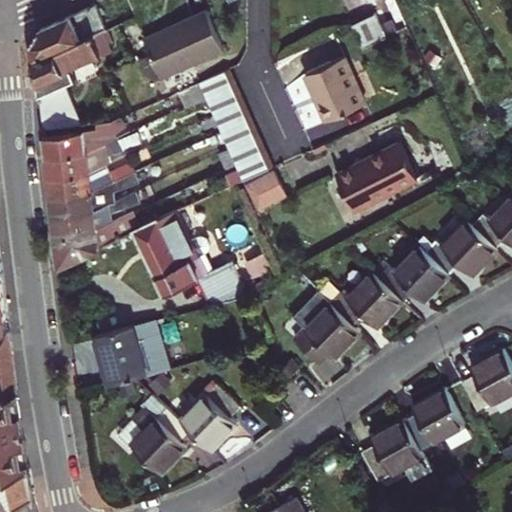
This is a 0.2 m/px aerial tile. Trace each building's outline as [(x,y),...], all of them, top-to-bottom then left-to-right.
[(107,28),(96,4),(40,29),(34,42),(35,51),(36,59),(105,29),(107,28)] [(174,25),(177,31),(149,43),(153,53),(164,76),(225,49),(208,10),(174,25)] [(364,48),(387,38),(385,34),(381,25),(376,14),(354,24),(364,48)] [(393,20),(381,25),(385,34),(397,29),(393,20)] [(177,31),(174,25),(166,29),(146,38),(149,43),(177,31)] [(115,41),(109,28),(107,28),(105,29),(111,43),(115,41)] [(66,83),(78,78),(73,67),(103,54),(104,56),(115,51),(111,43),(105,29),(36,59),(41,96),(44,129),(83,124),(66,83)] [(426,59),(438,66),(443,58),(431,50),(426,59)] [(164,76),(153,53),(143,57),(150,73),(154,72),(157,79),(164,76)] [(317,97),(328,120),(348,111),(367,102),(346,56),(307,73),(317,97)] [(242,102),(228,69),(201,81),(200,82),(208,98),(215,114),(242,102)] [(187,107),(208,98),(200,82),(181,90),(187,107)] [(215,114),(223,132),(251,119),(242,102),(215,114)] [(372,114),(367,102),(348,111),(353,122),(372,114)] [(88,151),(117,138),(116,134),(127,126),(120,117),(112,121),(98,122),(98,127),(45,134),(46,145),(48,155),(88,151)] [(231,148),(258,136),(251,119),(223,132),(231,148)] [(91,171),(108,164),(113,161),(110,153),(124,149),(142,141),(138,132),(120,140),(119,137),(117,138),(88,151),(48,155),(49,165),(50,175),(91,171)] [(238,165),(265,151),(258,136),(231,148),(231,150),(238,165)] [(419,177),(401,142),(338,173),(347,191),(356,209),(419,177)] [(429,142),(439,173),(453,166),(442,144),(429,142)] [(238,165),(231,150),(220,155),(226,170),(238,165)] [(272,167),(265,151),(238,165),(239,168),(245,179),(265,170),(272,167)] [(93,190),(137,171),(132,161),(111,172),(108,164),(91,171),(50,175),(51,185),(53,195),(93,190)] [(229,173),(234,184),(245,179),(239,168),(229,173)] [(265,170),(245,179),(258,207),(282,197),(270,172),(267,174),(265,170)] [(140,180),(137,171),(93,190),(53,195),(54,206),(55,215),(95,211),(116,201),(114,189),(140,180)] [(98,231),(127,218),(124,209),(131,206),(126,196),(116,201),(95,211),(55,215),(56,226),(58,236),(98,231)] [(486,212),(475,224),(499,246),(509,236),(511,239),(511,196),(491,218),(486,212)] [(467,211),(473,217),(479,211),(473,205),(467,211)] [(213,305),(248,296),(232,261),(209,272),(200,254),(197,256),(176,211),(142,228),(136,230),(154,267),(167,293),(200,278),(213,305)] [(136,230),(142,228),(135,214),(127,218),(98,231),(58,236),(59,248),(61,264),(100,247),(136,230)] [(438,238),(427,250),(451,273),(461,262),(473,273),(484,262),(499,246),(475,224),(469,217),(444,244),(438,238)] [(356,250),(362,245),(357,239),(351,245),(356,250)] [(391,265),(380,276),(404,299),(414,288),(425,299),(439,285),(451,273),(427,250),(421,244),(396,269),(391,265)] [(0,335),(10,330),(0,245),(0,335)] [(254,276),(271,268),(265,254),(248,262),(254,276)] [(385,259),(374,270),(380,276),(391,265),(385,259)] [(343,290),(333,301),(356,324),(366,314),(378,325),(392,311),(404,299),(380,276),(374,270),(349,295),(343,290)] [(307,327),(296,338),(320,360),(329,350),(335,356),(340,351),(362,329),(356,324),(333,301),(320,289),(295,315),(307,327)] [(112,383),(119,381),(133,377),(149,372),(150,374),(172,367),(158,319),(98,335),(106,360),(112,383)] [(0,402),(18,393),(10,330),(0,335),(0,402)] [(476,372),(463,379),(479,410),(511,391),(511,359),(505,348),(490,356),(472,366),(476,372)] [(300,367),(294,360),(282,370),(288,377),(300,367)] [(145,375),(157,390),(171,378),(163,370),(150,374),(145,375)] [(136,389),(133,379),(119,383),(122,393),(136,389)] [(219,382),(183,420),(193,430),(213,449),(232,430),(239,422),(233,416),(243,406),(219,382)] [(467,423),(447,386),(428,397),(414,405),(417,411),(405,418),(421,448),(467,423)] [(0,457),(26,443),(23,426),(18,393),(0,402),(0,457)] [(183,420),(154,393),(143,404),(147,408),(121,435),(132,447),(134,444),(163,473),(171,464),(189,445),(184,440),(193,430),(183,420)] [(376,443),(363,449),(380,479),(405,466),(425,455),(421,448),(405,418),(380,431),(372,436),(376,443)] [(26,443),(0,457),(0,483),(30,467),(26,443)] [(413,480),(433,469),(425,455),(405,466),(413,480)] [(360,482),(370,476),(363,464),(353,469),(360,482)] [(0,511),(39,511),(36,497),(30,467),(0,483),(0,511)] [(305,511),(297,497),(268,511),(305,511)]
